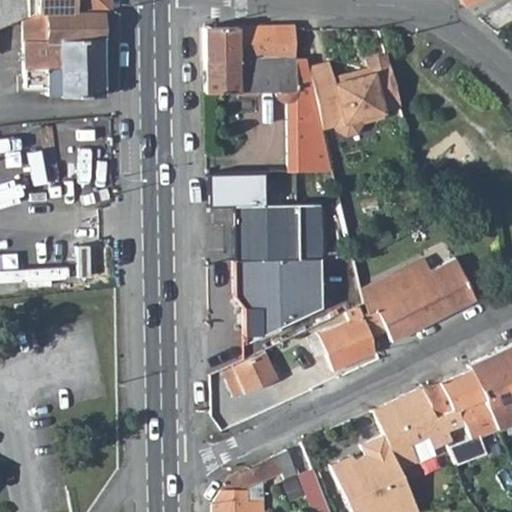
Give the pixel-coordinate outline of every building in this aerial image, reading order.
[(23,0),(0,0),(0,24),(21,17),(24,15),(23,0)] [(23,0),(24,15),(38,10),(49,10),(48,0),(23,0)] [(48,0),(49,10),(59,11),(58,0),(48,0)] [(58,0),(59,11),(98,10),(110,10),(110,0),(58,0)] [(60,95),(102,94),(98,10),(59,11),(49,10),(38,10),(24,15),(21,17),(23,86),(38,86),(39,92),(46,92),(46,94),(59,94),(60,95)] [(204,58),(256,57),(256,68),(274,68),(274,57),(293,57),(293,25),(203,28),(204,58)] [(303,62),(314,109),(327,105),(331,119),(333,126),(342,131),(352,129),(358,120),(356,114),(379,109),(378,107),(396,102),(389,70),(383,49),(361,55),(363,64),(364,69),(354,71),(353,66),(327,73),(323,57),(303,62)] [(322,160),(327,159),(318,122),(314,109),(303,62),(301,55),(293,57),(274,57),(274,68),(256,68),(256,57),(204,58),(204,92),(210,92),(257,91),(257,85),(271,85),(272,89),(273,91),(275,95),(276,97),(280,98),(282,99),(285,99),(287,169),(323,166),(322,160)] [(314,109),(318,122),(331,119),(327,105),(314,109)] [(262,171),(205,176),(205,201),(229,201),(230,291),(240,302),(241,339),(317,303),(316,201),(261,201),(262,171)] [(429,268),(423,259),(360,289),(367,309),(365,310),(368,324),(380,318),(385,327),(391,339),(475,298),(454,256),(429,268)] [(321,349),(329,367),(374,347),(373,341),(371,334),(368,324),(365,310),(313,330),(321,349)] [(371,334),(385,327),(380,318),(368,324),(371,334)] [(313,330),(303,334),(312,352),(321,349),(313,330)] [(382,345),(379,338),(373,341),(374,347),(375,349),(382,345)] [(468,368),(421,385),(435,416),(456,408),(463,423),(462,423),(468,437),(475,435),(511,419),(511,342),(466,364),(468,368)] [(243,390),(245,395),(277,382),(266,349),(234,362),(237,371),(243,390)] [(243,390),(237,371),(215,380),(221,399),(243,390)] [(450,436),(447,429),(462,423),(463,423),(456,408),(435,416),(421,385),(370,408),(380,432),(396,468),(415,459),(409,446),(426,438),(429,446),(450,436)] [(396,468),(380,432),(357,442),(361,452),(350,457),(345,459),(340,455),(325,461),(347,511),(406,511),(414,509),(396,468)] [(475,435),(468,437),(447,446),(453,460),(481,449),(475,435)] [(426,438),(409,446),(415,459),(432,452),(429,446),(426,438)] [(279,471),(293,465),(286,447),(272,454),(279,471)] [(272,454),(257,460),(265,477),(279,471),(272,454)] [(257,460),(251,463),(259,480),(265,477),(257,460)] [(220,488),(243,487),(259,480),(251,463),(228,474),(220,488)] [(296,474),(310,511),(328,511),(311,468),(296,474)] [(211,511),(243,511),(243,500),(243,487),(220,488),(211,502),(211,511)] [(257,511),(257,499),(243,500),(243,511),(257,511)]
